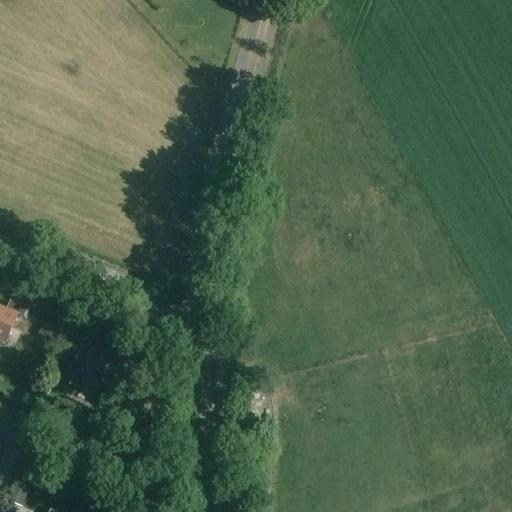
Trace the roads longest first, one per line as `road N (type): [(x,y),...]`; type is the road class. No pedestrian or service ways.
road 1 (unclassified): [(213,511),(197,238),(261,0)]
road 2 (track): [(214,328),(197,329),(0,240)]
